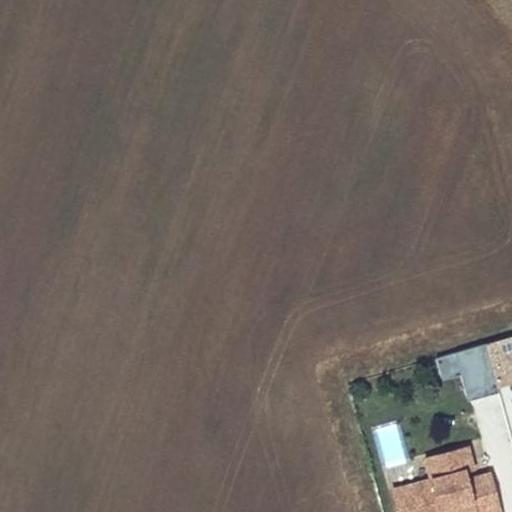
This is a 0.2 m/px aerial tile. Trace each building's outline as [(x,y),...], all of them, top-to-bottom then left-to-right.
[(511,334),(434,354),(440,379),(460,374),(466,396),(511,384),(511,334)] [(476,406),(482,431),(501,426),(495,401),(476,406)] [(397,422),(373,427),(382,468),(406,463),(397,422)] [(475,456),(433,468),(439,489),(401,499),(403,511),(505,511),(500,493),(477,499),(475,489),(472,481),(481,478),(475,456)] [(477,499),(500,493),(497,483),(475,489),(477,499)]
